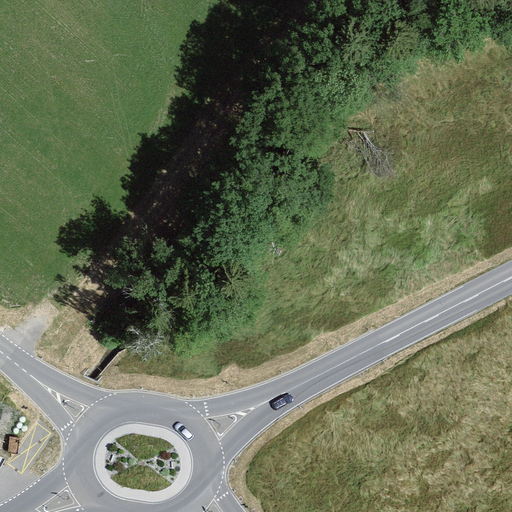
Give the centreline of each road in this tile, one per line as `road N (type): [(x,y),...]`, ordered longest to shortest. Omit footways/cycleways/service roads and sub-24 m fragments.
road 1 (secondary): [(194,436),(511,274)]
road 2 (tertiary): [(99,429),(0,351)]
